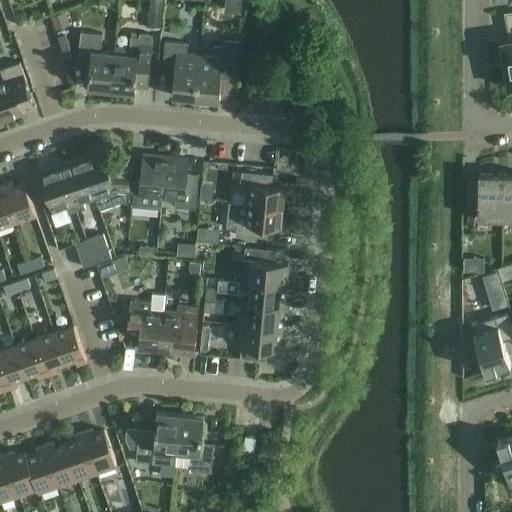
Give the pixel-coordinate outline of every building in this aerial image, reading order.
[(225,0),(225,9),(242,10),(242,0),(225,0)] [(22,11),(15,14),(19,24),(29,20),(26,13),(22,11)] [(67,12),(52,17),(56,30),(71,25),(67,12)] [(149,12),(148,26),(160,27),(161,14),(149,12)] [(511,39),(501,41),(508,88),(511,87),(511,25),(511,26),(511,29),(511,39)] [(87,87),(111,90),(115,46),(114,52),(100,51),(102,33),(80,31),(77,60),(90,61),(87,87)] [(115,46),(111,90),(135,92),(135,87),(147,88),(153,34),(139,32),(139,36),(130,36),(129,48),(115,46)] [(199,55),(195,97),(219,100),(221,72),(238,74),(241,41),(223,39),(223,46),(213,45),(212,56),(199,55)] [(172,95),(195,97),(199,55),(187,54),(188,43),(165,41),(162,67),(175,68),(172,95)] [(0,69),(4,80),(0,81),(0,108),(4,120),(24,112),(19,95),(30,92),(20,61),(0,68),(0,69)] [(127,201),(129,173),(130,164),(107,162),(103,150),(82,158),(95,195),(99,208),(107,205),(110,200),(127,201)] [(127,201),(148,203),(148,195),(162,196),(166,156),(144,154),(142,174),(129,173),(127,201)] [(166,156),(162,196),(175,197),(174,206),(196,208),(199,174),(186,172),(188,158),(166,156)] [(82,200),(95,195),(82,158),(61,165),(77,210),(85,207),(82,200)] [(206,164),(204,179),(216,180),(217,165),(206,164)] [(77,210),(61,165),(40,172),(53,210),(66,205),(68,213),(77,210)] [(232,202),(283,207),(285,187),(272,185),(273,174),(241,171),(239,191),(236,191),(233,194),(232,202)] [(478,218),(502,218),(502,173),(478,173),(478,179),(466,179),(466,207),(478,207),(478,218)] [(511,173),(502,173),(502,218),(511,218),(511,173)] [(3,185),(16,221),(35,214),(25,183),(14,186),(12,181),(3,185)] [(0,226),(16,221),(3,185),(0,185),(0,226)] [(226,227),(236,228),(235,235),(267,238),(268,226),(281,227),(283,207),(232,202),(228,202),(226,227)] [(103,233),(75,243),(79,255),(107,245),(103,233)] [(297,251),(299,241),(282,237),(280,247),(297,251)] [(178,241),(177,254),(193,255),(195,242),(178,241)] [(107,245),(79,255),(83,267),(111,257),(107,245)] [(155,256),(156,247),(140,246),(140,254),(155,256)] [(242,258),(241,280),(251,281),(286,284),(288,262),(275,261),(276,249),(250,247),(249,259),(242,258)] [(41,255),(29,259),(32,268),(44,264),(41,255)] [(29,259),(17,264),(20,272),(32,268),(29,259)] [(108,261),(98,264),(103,277),(112,273),(108,261)] [(45,280),(57,276),(54,267),(42,271),(45,280)] [(483,275),(494,309),(507,305),(497,271),(483,275)] [(27,277),(15,281),(18,289),(30,285),(27,277)] [(237,293),(238,281),(218,280),(217,292),(237,293)] [(241,280),(240,288),(251,289),(249,302),(284,305),(286,284),(251,281),(241,280)] [(15,281),(3,285),(6,294),(18,289),(15,281)] [(206,287),(205,299),(215,299),(216,288),(206,287)] [(160,350),(164,310),(165,296),(152,295),(151,301),(130,299),(127,334),(139,335),(138,348),(160,350)] [(205,299),(204,310),(214,311),(215,299),(205,299)] [(237,315),(236,323),(240,323),(247,324),(282,327),(284,305),(249,302),(248,316),(237,315)] [(164,310),(160,350),(194,353),(199,305),(178,303),(177,312),(164,310)] [(511,337),(511,328),(507,312),(470,324),(485,372),(510,364),(503,340),(511,337)] [(240,323),(238,345),(241,345),(240,358),(266,360),(267,348),(280,349),(282,327),(247,324),(240,323)] [(74,324),(54,331),(65,362),(75,359),(77,364),(86,361),(74,324)] [(55,366),(65,362),(54,331),(35,338),(47,374),(56,371),(55,366)] [(38,377),(47,374),(35,338),(15,345),(26,376),(37,372),(38,377)] [(201,340),(200,351),(210,352),(211,341),(201,340)] [(16,379),(26,376),(15,345),(0,349),(0,362),(9,388),(18,384),(16,379)] [(0,390),(9,388),(0,362),(0,390)] [(175,465),(177,451),(180,414),(156,411),(155,430),(126,427),(125,434),(131,448),(130,454),(136,455),(135,461),(161,463),(175,465)] [(204,416),(180,414),(177,451),(175,465),(190,466),(189,470),(211,472),(214,443),(201,442),(204,416)] [(83,431),(97,472),(117,465),(104,429),(94,433),(92,428),(83,431)] [(78,479),(97,472),(83,431),(74,434),(75,439),(65,443),(78,479)] [(245,435),(243,449),(253,450),(255,436),(245,435)] [(511,488),(511,435),(497,440),(511,488)] [(58,485),(78,479),(65,443),(55,446),(53,441),(44,444),(58,485)] [(27,456),(37,488),(38,492),(58,485),(44,444),(35,447),(37,452),(27,456)] [(4,454),(18,495),(37,488),(27,456),(26,452),(15,456),(13,451),(4,454)] [(0,501),(18,495),(4,454),(0,455),(0,501)]
